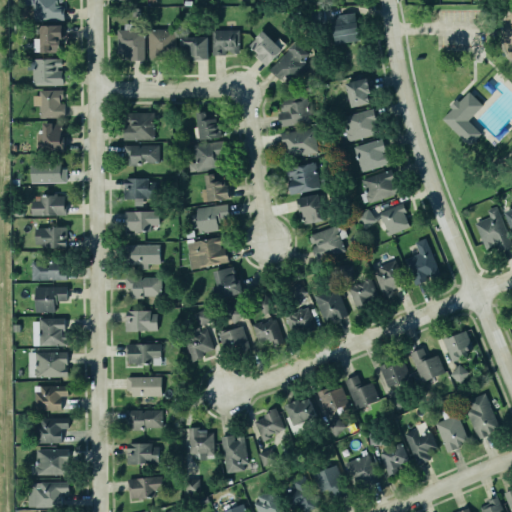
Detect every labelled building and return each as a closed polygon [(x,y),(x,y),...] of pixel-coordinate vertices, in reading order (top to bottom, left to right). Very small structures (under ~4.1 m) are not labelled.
[(64,21),(64,5),(62,5),(62,0),(24,0),(24,5),(33,5),(33,20),(64,21)] [(354,11),(359,39),(334,43),(331,17),(339,15),(338,14),(354,11)] [(63,25),(40,25),(40,39),(34,39),(35,53),(63,52),(63,25)] [(175,27),(176,58),(148,59),(147,28),(175,27)] [(116,29),(116,52),(122,52),(121,55),(130,55),(130,59),(143,58),(143,28),(116,29)] [(212,30),(212,55),(239,54),(238,29),(212,30)] [(268,64),(282,49),(262,30),(248,46),(268,64)] [(207,36),(181,37),(181,60),(208,59),(207,36)] [(309,54),(295,41),(269,70),(280,80),(284,75),(294,84),(310,66),(304,60),(309,54)] [(63,85),(63,68),(62,68),(62,58),(32,59),(33,86),(63,85)] [(346,82),(351,107),(372,103),(367,78),(346,82)] [(39,96),(39,88),(63,88),(63,102),(64,102),(64,116),(39,116),(39,102),(33,103),(33,96),(39,96)] [(469,91),(459,101),(457,99),(450,106),(452,107),(442,118),(469,145),(481,133),(468,119),(483,104),(469,91)] [(279,127),(313,122),(309,95),(280,99),(282,112),(277,112),(279,127)] [(200,140),(221,137),(217,109),(196,112),(200,140)] [(343,115),(348,140),(377,135),(373,109),(343,115)] [(154,139),(153,112),(125,112),(125,124),(123,124),(123,140),(154,139)] [(43,149),(42,121),(53,121),(53,140),(64,140),(64,149),(43,149)] [(282,131),(282,155),(316,154),(315,130),(282,131)] [(360,172),(389,164),(381,138),(353,147),(360,172)] [(223,139),(223,147),(222,148),(222,150),(216,151),(217,158),(224,158),(226,167),(213,168),(196,170),(196,169),(189,170),(188,162),(195,161),(192,143),(223,139)] [(159,145),(123,145),(123,156),(128,156),(128,163),(158,163),(159,145)] [(66,181),(31,182),(31,162),(37,162),(37,157),(49,157),(49,162),(60,162),(60,168),(66,168),(66,181)] [(290,193),(320,187),(314,161),(284,167),(290,193)] [(390,168),(361,179),(366,194),(365,195),(367,200),(368,201),(369,202),(398,191),(396,185),(394,186),(392,180),(394,179),(390,168)] [(204,174),(214,172),(215,180),(225,179),(226,184),(228,184),(231,197),(208,200),(207,199),(202,200),(200,188),(206,187),(204,174)] [(124,179),(123,198),(155,198),(155,179),(124,179)] [(34,192),(41,193),(41,190),(55,191),(64,195),(65,213),(29,215),(28,204),(31,193),(34,192)] [(324,219),(318,193),(295,198),(299,212),(302,211),(305,224),(324,219)] [(355,216),(368,206),(374,215),(379,213),(378,211),(403,201),(407,211),(404,212),(411,226),(387,236),(385,231),(386,230),(381,217),(365,229),(355,216)] [(195,207),(226,202),(228,210),(229,217),(219,218),(220,221),(217,221),(218,229),(199,232),(198,226),(192,227),(191,214),(196,212),(195,207)] [(474,223),(485,249),(495,245),(498,252),(511,246),(496,206),(486,210),(489,217),(474,223)] [(158,210),(159,230),(125,231),(124,211),(158,210)] [(310,234),(335,224),(344,249),(316,259),(312,247),(313,247),(312,245),(316,244),(315,241),(313,242),(310,241),(309,236),(310,234)] [(35,226),(66,226),(66,237),(65,237),(66,246),(41,247),(41,243),(35,243),(35,226)] [(222,235),(224,243),(220,244),(221,247),(224,246),(228,260),(190,268),(187,251),(188,251),(186,242),(222,235)] [(415,242),(419,254),(405,259),(413,284),(431,278),(431,280),(440,277),(427,238),(415,242)] [(125,244),(158,243),(158,250),(159,252),(160,262),(148,263),(148,268),(140,268),(140,262),(126,263),(125,244)] [(404,283),(395,259),(377,266),(379,270),(374,272),(384,298),(394,295),(392,288),(404,283)] [(32,280),(67,280),(67,262),(31,262),(32,280)] [(352,264),(339,265),(340,279),(353,278),(352,264)] [(211,286),(213,299),(242,293),(240,278),(235,279),(233,267),(213,271),(216,286),(211,286)] [(130,277),(160,276),(160,297),(130,298),(130,277)] [(378,296),(369,278),(347,289),(356,307),(378,296)] [(288,292),(297,301),(306,292),(297,283),(288,292)] [(313,293),(324,321),(330,318),(331,320),(348,314),(335,284),(313,293)] [(34,285),(67,285),(67,299),(56,299),(56,303),(54,303),(54,312),(34,312),(34,285)] [(274,306),(264,294),(253,304),(263,315),(274,306)] [(245,315),(238,304),(226,311),(233,323),(245,315)] [(316,326),(307,305),(284,315),(294,336),(316,326)] [(199,327),(212,320),(205,307),(193,314),(199,327)] [(124,330),(142,330),(142,329),(157,329),(156,312),(150,312),(150,309),(126,309),(126,318),(124,318),(124,330)] [(30,318),(62,317),(63,346),(31,346),(30,318)] [(257,343),(270,338),(272,346),(283,342),(275,318),(252,326),(257,343)] [(249,349),(242,325),(218,333),(225,356),(249,349)] [(206,327),(214,348),(204,351),(205,354),(201,355),(201,356),(192,360),(184,338),(199,333),(198,330),(206,327)] [(474,351),(465,330),(442,340),(451,361),(474,351)] [(127,363),(161,362),(160,343),(126,344),(127,363)] [(444,373),(438,355),(426,359),(422,348),(410,352),(420,382),(444,373)] [(30,353),(30,377),(67,376),(66,351),(30,353)] [(409,381),(405,361),(381,366),(385,386),(409,381)] [(449,375),(460,383),(469,372),(458,364),(449,375)] [(343,379),(356,373),(361,384),(372,381),(380,399),(356,408),(343,379)] [(125,375),(161,375),(161,395),(131,396),(131,390),(126,390),(125,375)] [(34,385),(67,385),(67,395),(60,395),(60,396),(61,396),(61,409),(34,409),(34,385)] [(317,390),(328,385),(331,389),(341,386),(348,401),(337,407),(325,412),(317,390)] [(478,439),(491,434),(490,433),(493,431),(492,429),(499,426),(485,392),(468,399),(472,407),(466,409),(478,439)] [(285,404),(299,398),(300,401),(309,397),(317,414),(294,425),(285,404)] [(462,442),(469,439),(454,404),(441,410),(444,418),(435,422),(448,451),(459,446),(459,445),(463,444),(462,442)] [(268,409),(275,405),(284,428),(268,434),(269,437),(262,440),(254,420),(265,415),(263,413),(271,411),(268,409)] [(161,409),(126,410),(126,421),(131,421),(131,429),(162,428),(161,409)] [(324,425),(335,415),(345,425),(335,435),(324,425)] [(34,442),(61,441),(61,427),(68,427),(68,416),(39,417),(39,422),(34,422),(34,442)] [(404,432),(416,427),(419,434),(430,429),(438,446),(430,450),(431,452),(427,453),(429,458),(417,463),(404,432)] [(214,459),(213,429),(188,430),(189,453),(199,453),(199,459),(214,459)] [(248,470),(243,436),(234,438),(234,435),(220,437),(226,473),(248,470)] [(128,442),(151,442),(152,445),(158,445),(158,462),(148,462),(148,463),(126,463),(127,451),(128,442)] [(397,473),(395,466),(408,462),(403,444),(379,451),(387,476),(397,473)] [(258,451),(271,446),(276,460),(262,465),(258,451)] [(68,474),(67,449),(35,450),(36,475),(68,474)] [(368,485),(366,480),(354,486),(344,462),(367,452),(379,480),(368,485)] [(313,474),(321,492),(326,490),(331,500),(348,493),(336,464),(313,474)] [(127,477),(162,474),(164,489),(155,490),(155,495),(152,496),(152,497),(148,498),(148,496),(144,496),(144,498),(140,498),(141,500),(128,501),(127,488),(128,488),(127,477)] [(287,493),(291,508),(302,505),(303,511),(315,509),(305,475),(291,479),(294,491),(287,493)] [(185,495),(199,494),(198,478),(184,479),(185,495)] [(69,493),(68,482),(28,483),(29,507),(62,506),(62,493),(69,493)] [(257,511),(281,511),(272,489),(257,495),(259,499),(253,501),(257,511)] [(503,511),(497,496),(487,500),(488,504),(482,506),(484,511),(503,511)]
